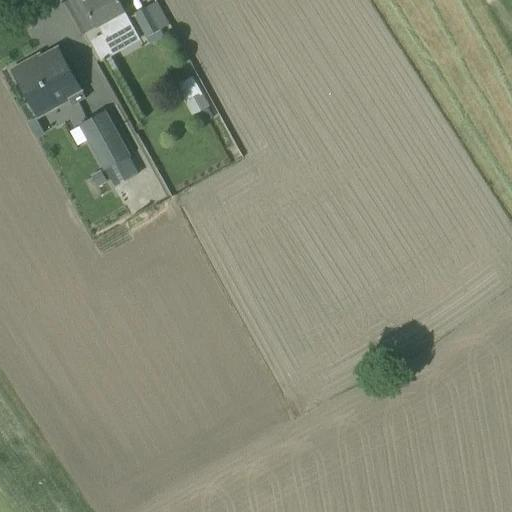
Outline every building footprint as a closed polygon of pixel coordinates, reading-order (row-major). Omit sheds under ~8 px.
[(112,51),(124,44),(132,40),(124,27),(117,31),(111,20),(125,12),(118,0),(87,0),(83,3),(96,28),(99,27),(112,51)] [(159,30),(167,26),(155,3),(135,14),(151,44),(163,37),(159,30)] [(16,70),(13,72),(38,119),(71,102),(73,106),(85,99),(81,91),(82,91),(58,47),(30,63),(28,60),(15,68),(16,70)] [(190,115),(208,107),(194,74),(176,81),(190,115)] [(130,156),(105,110),(79,125),(104,170),(130,156)]
